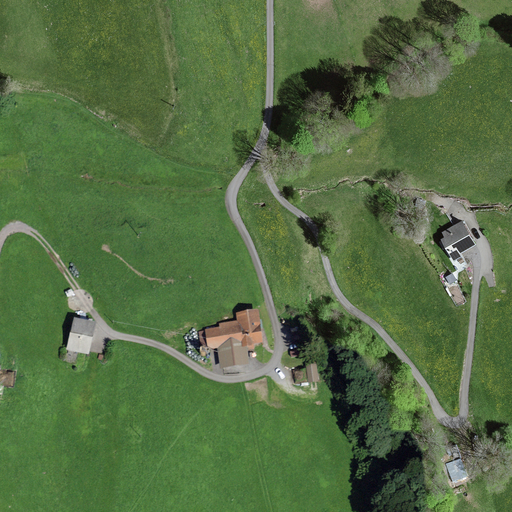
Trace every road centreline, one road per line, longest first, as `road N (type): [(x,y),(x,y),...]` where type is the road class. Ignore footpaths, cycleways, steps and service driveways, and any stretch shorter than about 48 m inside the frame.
road 1 (residential): [(271,0),(269,120),(262,146),(229,194),(278,341),(276,365),(222,381),(167,349),(110,336)]
road 2 (track): [(110,336),(30,231),(13,230),(0,249)]
road 3 (track): [(246,379),(269,511)]
